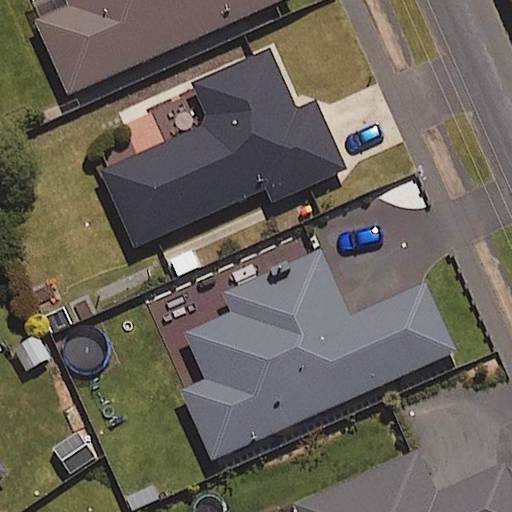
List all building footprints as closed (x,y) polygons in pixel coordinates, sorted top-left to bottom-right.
[(68,0),(73,11),(40,26),(72,98),(291,0),(68,0)] [(299,115),(272,55),(195,89),(213,128),(105,175),(138,251),(269,194),(275,207),(349,174),(319,107),(299,115)] [(309,265),(301,246),(267,261),(274,277),(228,298),(237,317),(190,338),(211,386),(187,397),(217,466),(460,358),(430,290),(356,322),(327,256),(309,265)] [(58,366),(40,337),(13,354),(31,383),(58,366)] [(439,503),(418,455),(299,509),(299,511),(511,511),(511,471),(511,470),(439,503)] [(0,485),(10,479),(0,463),(0,485)]
